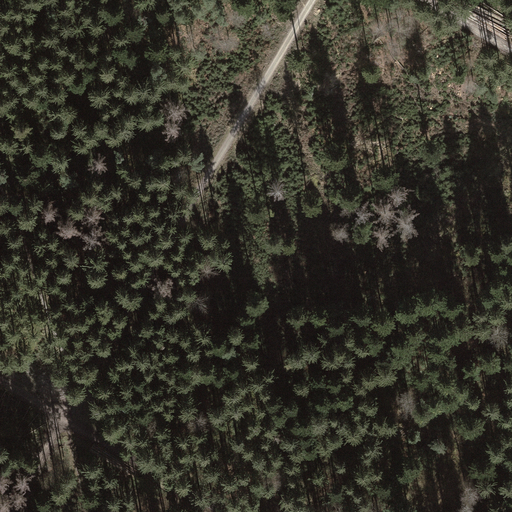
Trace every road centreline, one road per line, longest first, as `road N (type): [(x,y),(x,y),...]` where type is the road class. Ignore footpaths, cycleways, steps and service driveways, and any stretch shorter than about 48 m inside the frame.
road 1 (track): [(64,417),(313,0)]
road 2 (track): [(0,381),(225,511)]
